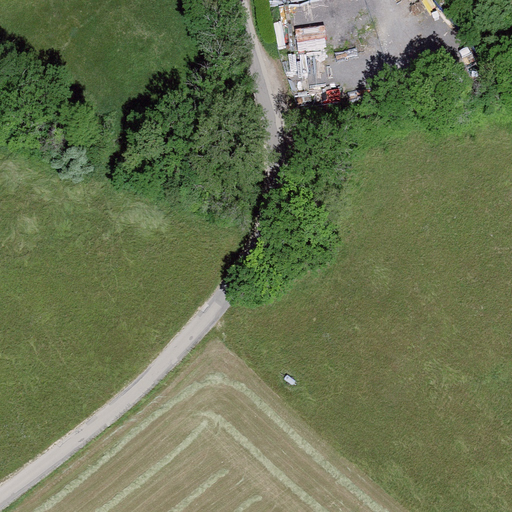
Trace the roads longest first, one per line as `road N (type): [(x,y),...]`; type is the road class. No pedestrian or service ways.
road 1 (residential): [(240,0),(275,153),(273,222),(264,245),(139,391),(0,500)]
road 2 (track): [(420,511),(272,383),(209,316)]
